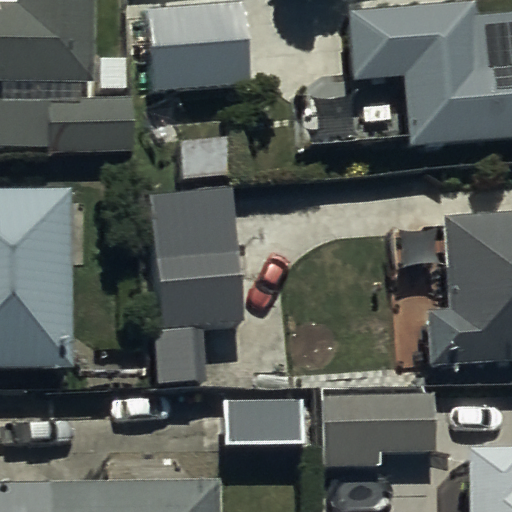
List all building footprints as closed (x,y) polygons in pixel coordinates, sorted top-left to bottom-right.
[(0,0),(0,97),(89,97),(87,0),(0,0)] [(240,17),(139,22),(143,103),(243,99),(240,17)] [(469,19),(342,25),(346,96),(398,94),(401,156),(511,151),(511,30),(469,32),(469,19)] [(127,112),(0,111),(0,165),(127,165),(127,112)] [(347,114),(292,117),(292,151),(347,149),(347,114)] [(226,135),(181,140),(185,179),(230,174),(226,135)] [(416,184),(248,202),(253,253),(421,236),(416,184)] [(231,188),(143,196),(162,382),(207,377),(202,327),(245,323),(231,188)] [(64,206),(0,206),(0,387),(65,388),(64,206)] [(511,231),(435,235),(440,329),(421,330),(424,383),(511,377),(511,231)] [(427,401),(316,402),(318,478),(374,477),(374,466),(428,465),(427,401)] [(294,411),(202,412),(202,461),(294,461),(294,411)] [(511,511),(511,465),(458,467),(459,511),(511,511)] [(212,511),(212,494),(0,496),(0,511),(212,511)]
